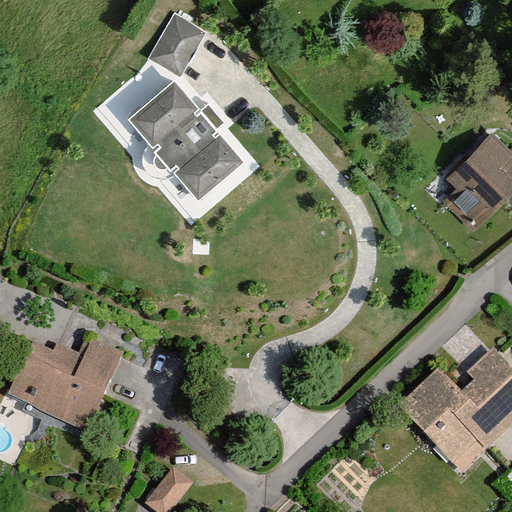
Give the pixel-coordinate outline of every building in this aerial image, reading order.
[(209,38),(178,19),(153,61),(179,77),(184,80),(209,38)] [(246,152),(179,77),(131,119),(198,195),(246,152)] [(511,148),(494,128),(448,168),(489,214),(511,193),(511,148)] [(75,378),(23,353),(3,396),(84,434),(122,353),(94,340),(75,378)] [(436,368),(400,402),(465,471),(511,427),(511,366),(496,350),(455,388),(436,368)] [(146,502),(158,511),(171,511),(195,481),(175,465),(146,502)]
